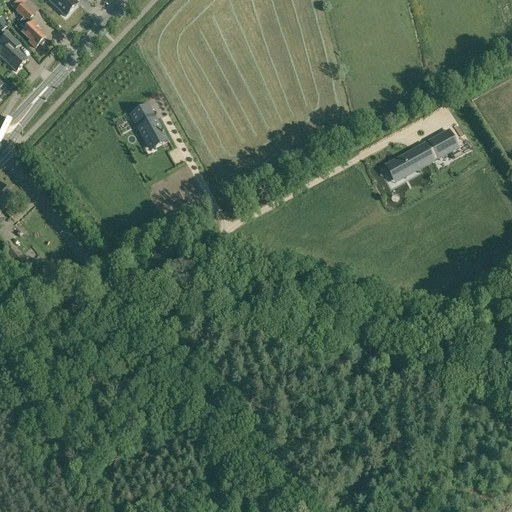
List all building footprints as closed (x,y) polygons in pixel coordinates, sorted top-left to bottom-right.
[(78,4),(73,0),(47,0),(65,17),(78,4)] [(34,16),(23,5),(17,12),(24,20),(16,28),(30,42),(29,43),(36,49),(39,45),(41,46),(46,41),(45,40),(36,30),(38,29),(30,21),(34,16)] [(0,57),(16,72),(27,61),(13,47),(17,43),(8,35),(0,42),(0,45),(6,51),(0,56),(0,57)] [(143,109),(130,116),(136,126),(141,123),(140,121),(147,117),(143,109)] [(137,129),(147,146),(164,136),(155,119),(137,129)] [(440,137),(429,143),(438,160),(458,149),(454,141),(445,145),(440,137)] [(386,167),(391,165),(398,177),(417,167),(419,170),(434,162),(425,145),(385,167),(386,167)] [(0,213),(14,200),(0,185),(0,213)] [(14,249),(5,257),(16,270),(26,262),(14,249)] [(169,261),(168,267),(176,269),(177,263),(169,261)]
